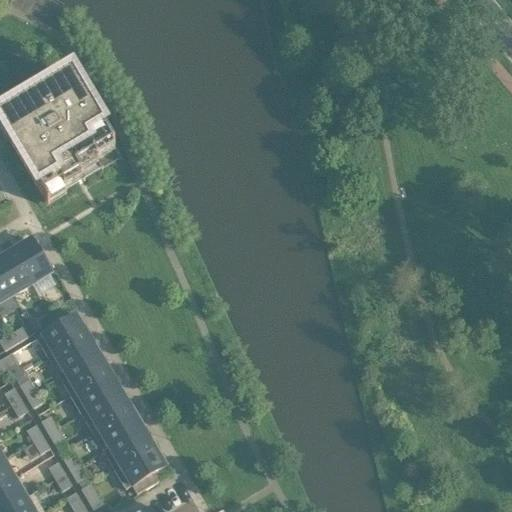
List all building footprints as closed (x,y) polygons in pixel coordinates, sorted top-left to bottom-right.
[(72,75),(51,87),(0,117),(0,127),(8,142),(45,203),(121,157),(72,75)] [(10,253),(30,286),(50,275),(30,241),(10,253)] [(0,258),(0,277),(12,297),(30,286),(10,253),(0,258)] [(0,304),(12,297),(0,277),(0,304)] [(52,323),(64,317),(58,307),(46,314),(52,323)] [(41,330),(52,323),(46,314),(35,321),(41,330)] [(35,340),(47,360),(87,337),(75,317),(35,340)] [(15,345),(27,338),(21,329),(9,336),(15,345)] [(0,346),(3,352),(15,345),(9,336),(0,341),(0,346)] [(87,337),(47,360),(58,379),(98,355),(87,337)] [(0,361),(5,371),(17,364),(11,355),(0,361)] [(58,379),(69,397),(109,374),(98,355),(58,379)] [(109,374),(69,397),(80,416),(120,392),(109,374)] [(25,398),(35,392),(28,381),(18,387),(25,398)] [(10,407),(20,401),(13,390),(3,395),(10,407)] [(32,410),(42,404),(35,392),(25,398),(32,410)] [(80,416),(91,434),(131,411),(120,392),(80,416)] [(17,419),(27,413),(20,401),(10,407),(17,419)] [(131,411),(91,434),(102,453),(141,429),(131,411)] [(47,435),(57,429),(50,418),(40,424),(47,435)] [(32,444),(42,438),(35,427),(25,432),(32,444)] [(54,447),(63,441),(57,429),(47,435),(54,447)] [(102,453),(113,471),(152,448),(141,429),(102,453)] [(39,456),(49,450),(42,438),(32,444),(39,456)] [(153,475),(164,468),(152,448),(113,471),(125,491),(131,487),(136,496),(158,483),(153,475)] [(69,473),(79,467),(72,455),(62,461),(69,473)] [(0,488),(14,480),(3,462),(0,463),(0,488)] [(54,481),(64,475),(57,464),(47,470),(54,481)] [(76,484),(85,478),(79,467),(69,473),(76,484)] [(61,493),(71,487),(64,475),(54,481),(61,493)] [(0,511),(1,511),(25,499),(14,480),(0,488),(0,511)] [(92,511),(102,506),(90,485),(80,491),(92,511)] [(72,511),(85,511),(75,494),(65,500),(72,511)] [(32,511),(25,499),(1,511),(32,511)]
